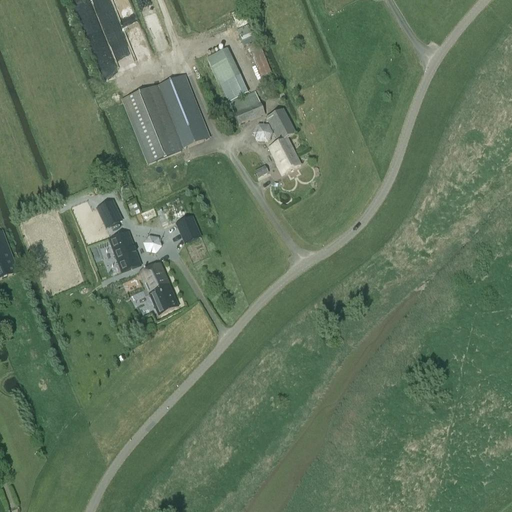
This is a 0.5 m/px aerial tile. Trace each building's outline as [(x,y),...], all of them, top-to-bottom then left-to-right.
[(251,26),(236,31),(242,46),(247,45),(260,79),(270,75),(251,26)] [(209,140),(184,77),(156,89),(180,151),(209,140)] [(248,95),(240,77),(220,87),(228,104),(248,95)] [(148,166),(180,153),(155,89),(123,102),(148,166)] [(255,93),(240,100),(228,105),(238,127),(264,116),(255,93)] [(269,150),(277,166),(295,157),(287,141),(296,136),(283,112),(267,120),(279,145),(269,150)] [(282,177),(301,167),(295,157),(277,166),(282,177)] [(256,179),(265,174),(262,170),(254,174),(256,179)] [(99,209),(96,210),(106,230),(108,229),(117,225),(118,224),(119,224),(122,223),(121,221),(120,218),(112,203),(110,204),(99,209)] [(178,224),(176,226),(184,246),(187,245),(198,240),(201,239),(192,219),(190,220),(178,224)] [(0,281),(18,275),(2,233),(0,233),(0,281)] [(112,240),(109,241),(121,275),(141,267),(128,234),(112,240)] [(157,241),(149,239),(143,246),(146,254),(155,256),(160,249),(157,241)] [(158,318),(178,309),(159,266),(139,274),(158,318)]
